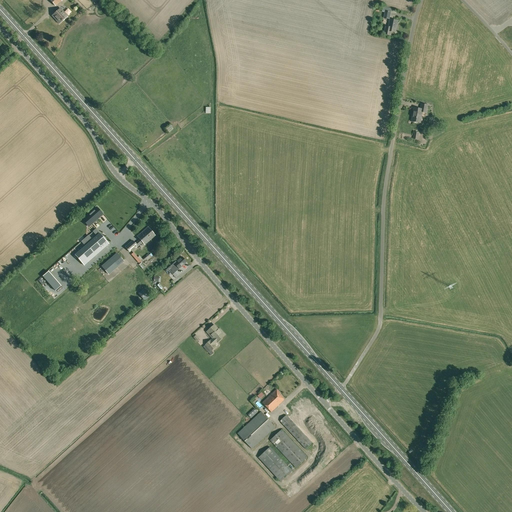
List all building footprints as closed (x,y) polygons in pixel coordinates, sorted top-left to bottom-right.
[(384,18),(390,19),(392,9),(383,7),(382,11),(385,11),(384,18)] [(59,23),(67,16),(60,8),(53,14),(57,18),(55,19),(59,23)] [(395,32),(398,21),(390,19),(389,27),(386,26),(384,34),(390,36),(391,32),(395,32)] [(427,113),(428,105),(422,104),(421,109),(414,108),(412,121),(420,123),(422,112),(427,113)] [(102,214),(96,207),(85,217),(91,224),(92,223),(95,220),(98,218),(102,215),(102,214)] [(140,239),(143,242),(144,245),(155,235),(148,227),(137,236),(140,239)] [(108,244),(99,234),(75,255),(84,265),(108,244)] [(133,240),(125,247),(129,252),(135,247),(136,248),(143,242),(140,239),(135,243),(133,240)] [(117,253),(109,260),(116,268),(124,261),(117,253)] [(141,264),(143,262),(135,253),(133,255),(141,264)] [(171,268),(175,272),(186,262),(182,257),(176,262),(174,260),(170,263),(164,268),(167,272),(171,268)] [(111,290),(61,329),(65,334),(128,285),(124,280),(123,281),(121,277),(108,287),(111,290)] [(148,296),(143,290),(139,294),(144,299),(148,296)] [(215,344),(225,335),(221,331),(220,332),(214,325),(208,331),(214,337),(211,340),(205,345),(211,351),(217,346),(215,344)] [(272,412),(284,400),(278,393),(279,392),(277,389),(263,402),(272,412)] [(238,433),(248,444),(252,449),(276,427),(261,411),(238,433)] [(306,449),(312,443),(287,415),(280,421),(306,449)] [(307,457),(282,430),(270,440),(296,468),(307,457)] [(259,458),(270,470),(281,482),(293,471),(270,447),(259,458)]
